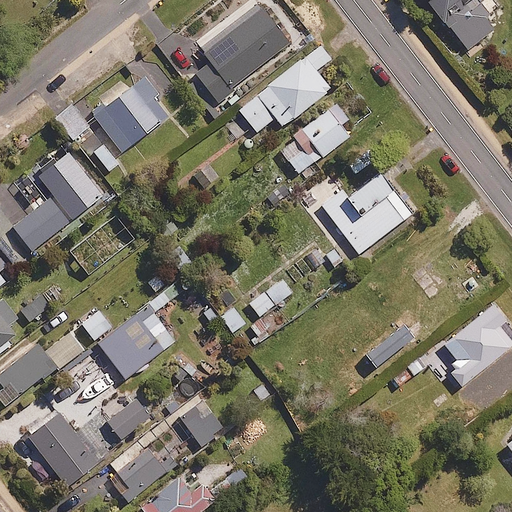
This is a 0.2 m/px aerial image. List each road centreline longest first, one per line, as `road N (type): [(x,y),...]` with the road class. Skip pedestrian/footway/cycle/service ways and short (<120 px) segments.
road 1 (secondary): [(354,0),(511,202)]
road 2 (residential): [(125,0),(0,99)]
